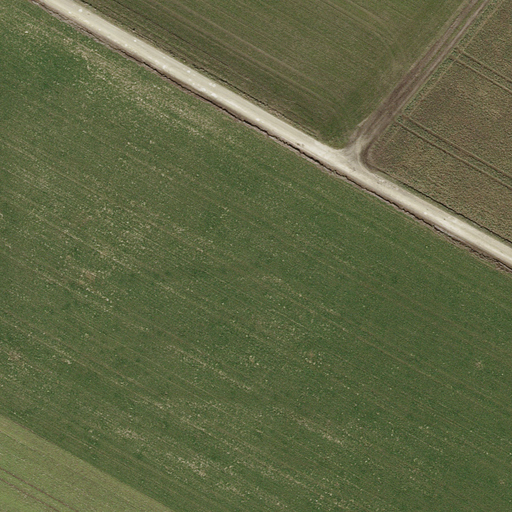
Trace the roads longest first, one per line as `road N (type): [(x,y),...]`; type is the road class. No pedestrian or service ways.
road 1 (track): [(60,0),(511,256)]
road 2 (track): [(347,162),(483,0)]
